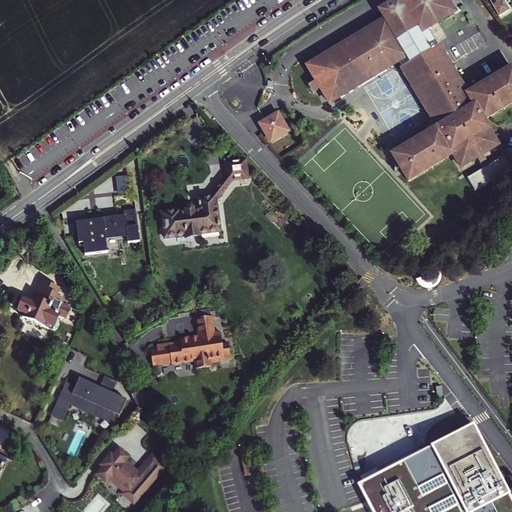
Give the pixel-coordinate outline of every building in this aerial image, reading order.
[(319,91),(329,106),(365,83),(395,64),(406,58),(396,42),(413,31),(415,35),(424,30),(452,12),(444,0),(393,0),(394,1),(400,10),(396,13),(390,4),(382,9),(387,18),(381,21),(353,39),(305,69),(315,85),(319,91)] [(501,0),(500,1),(499,0),(488,0),(500,16),(510,10),(504,0),(501,0)] [(400,10),(394,1),(390,4),(396,13),(400,10)] [(387,18),(382,9),(376,13),(381,21),(387,18)] [(396,42),(406,58),(395,64),(399,70),(428,52),(427,51),(430,49),(431,50),(435,48),(424,30),(415,35),(413,31),(396,42)] [(436,130),(393,158),(409,183),(453,156),(461,169),(475,160),(482,156),(497,146),(482,122),(511,102),(511,70),(510,68),(465,96),(435,48),(431,50),(430,49),(427,51),(428,52),(399,70),(436,130)] [(319,91),(315,85),(309,89),(313,95),(319,91)] [(267,124),(262,128),(264,131),(273,144),(289,133),(278,117),(267,124)] [(486,162),(482,156),(475,160),(479,166),(486,162)] [(504,157),(466,174),(473,188),(511,171),(504,157)] [(223,184),(228,188),(233,181),(249,180),(247,161),(226,163),(228,178),(223,184)] [(216,192),(221,196),(228,188),(223,184),(216,192)] [(180,211),(162,213),(165,239),(221,232),(219,222),(217,201),(221,196),(216,192),(211,198),(199,199),(200,209),(195,210),(191,207),(187,208),(184,210),(184,214),(180,214),(180,211)] [(200,209),(199,199),(190,200),(191,207),(195,210),(200,209)] [(98,221),(76,224),(79,247),(84,247),(85,257),(107,254),(105,238),(127,235),(128,244),(140,243),(136,211),(124,212),(124,217),(116,218),(103,220),(103,217),(102,217),(102,218),(97,218),(98,221)] [(33,305),(24,301),(23,302),(20,303),(18,308),(19,311),(18,312),(24,315),(28,316),(25,322),(26,322),(26,323),(40,329),(41,328),(51,333),(56,330),(58,326),(58,323),(57,321),(63,308),(60,307),(63,300),(56,297),(59,290),(42,283),(33,305)] [(214,333),(212,317),(197,319),(199,336),(200,338),(189,339),(189,338),(180,339),(180,343),(161,346),(161,350),(158,351),(151,352),(153,366),(161,365),(161,364),(172,362),(172,365),(196,361),(197,369),(212,366),(211,363),(220,362),(220,360),(231,358),(229,345),(223,346),(222,344),(221,332),(214,333)] [(114,363),(127,384),(134,379),(122,359),(114,363)] [(104,377),(98,390),(111,395),(117,382),(104,377)] [(134,379),(127,384),(141,407),(145,404),(149,411),(153,408),(134,379)] [(66,386),(53,416),(63,421),(70,404),(110,422),(114,413),(120,416),(126,402),(111,395),(98,390),(79,382),(76,390),(66,386)] [(511,511),(511,501),(474,427),(360,486),(372,511),(511,511)] [(128,459),(119,452),(112,459),(110,457),(101,468),(103,470),(97,477),(106,485),(111,479),(126,492),(123,496),(134,504),(164,468),(152,458),(137,475),(124,464),(128,459)]
